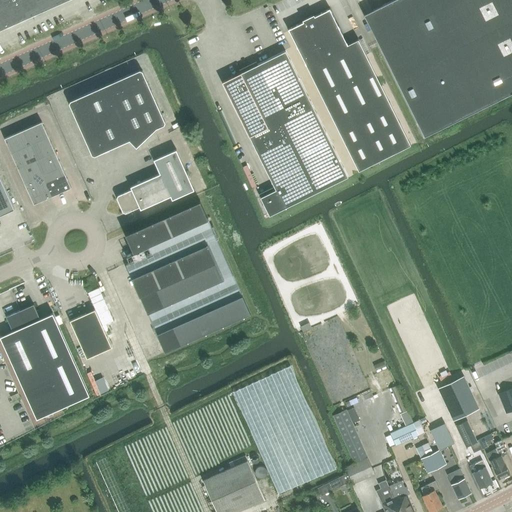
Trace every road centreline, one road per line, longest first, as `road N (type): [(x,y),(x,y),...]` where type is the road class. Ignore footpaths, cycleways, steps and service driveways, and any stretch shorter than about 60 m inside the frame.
road 1 (track): [(90,256),(207,511)]
road 2 (tertiary): [(0,70),(160,0)]
road 3 (unclassified): [(56,248),(64,222),(85,221),(95,231),(90,256),(72,261),(59,254)]
